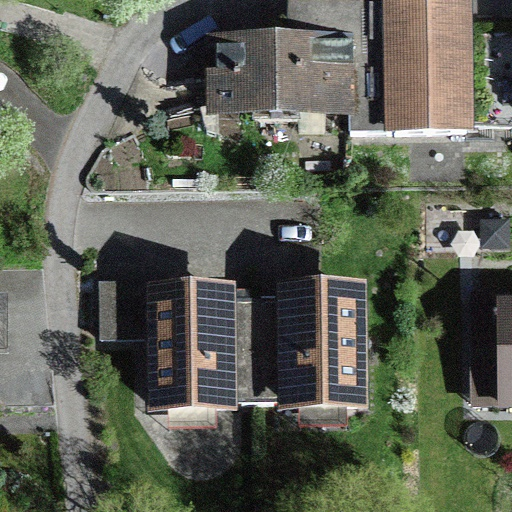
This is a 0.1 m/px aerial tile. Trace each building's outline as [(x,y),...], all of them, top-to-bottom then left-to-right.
[(391,4),(314,5),(315,44),(315,45),(351,44),(352,110),(350,110),(350,136),(393,136),(393,137),(466,136),(464,2),(406,3),(391,3),(391,4)] [(289,46),(217,47),(218,113),(254,112),(254,123),(299,123),(299,112),(335,111),(335,110),(350,110),(352,110),(351,44),(315,45),(315,44),(289,44),(289,46)] [(144,274),(101,275),(102,335),(145,334),(144,274)] [(286,302),(256,303),(257,406),(288,406),(288,409),(357,408),(356,299),(286,299),(286,302)] [(225,300),(156,301),(157,410),(226,410),(226,407),(257,406),(256,303),(225,303),(225,300)] [(511,326),(471,327),(472,407),(511,406),(511,326)]
